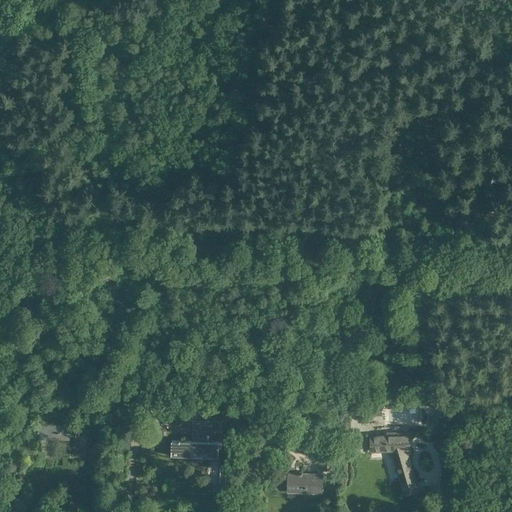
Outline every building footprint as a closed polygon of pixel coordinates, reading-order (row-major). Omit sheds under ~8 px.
[(102,400),(93,400),(93,412),(103,412),(102,400)] [(382,406),(347,405),(346,415),(381,416),(382,406)] [(203,425),(195,425),(194,441),(171,440),(171,453),(218,454),(218,442),(214,442),(215,421),(203,421),(203,425)] [(85,454),(86,426),(38,424),(38,435),(75,436),(74,454),(85,454)] [(391,450),(404,494),(418,490),(407,452),(410,452),(409,446),(407,446),(407,441),(409,441),(409,432),(394,433),(394,435),(371,436),(371,450),(391,450)] [(334,472),(334,460),(320,459),(320,471),(334,472)] [(306,476),(306,474),(302,473),(302,472),(288,472),(287,492),(322,493),(322,474),(312,474),(311,476),(306,476)]
